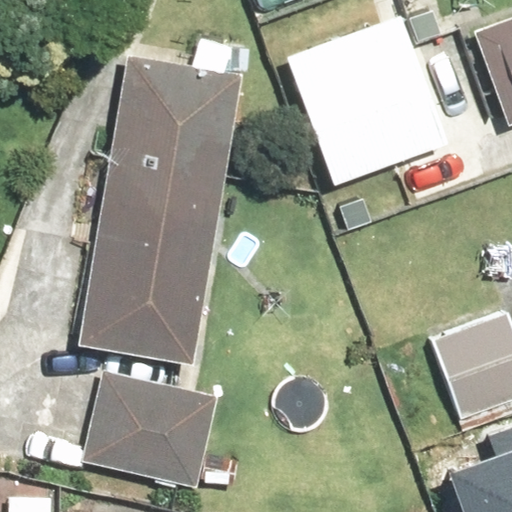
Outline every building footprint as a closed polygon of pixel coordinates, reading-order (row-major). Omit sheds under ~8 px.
[(407,9),(295,50),(344,185),(457,144),(407,9)] [(511,14),(462,32),(497,130),(511,124),(511,14)] [(180,369),(227,77),(113,59),(66,351),(180,369)] [(511,305),(433,333),(464,422),(511,405),(511,305)] [(224,391),(109,368),(91,459),(237,488),(244,458),(212,452),(224,391)] [(511,511),(511,456),(445,480),(456,511),(511,511)] [(56,511),(57,494),(19,493),(17,511),(56,511)]
